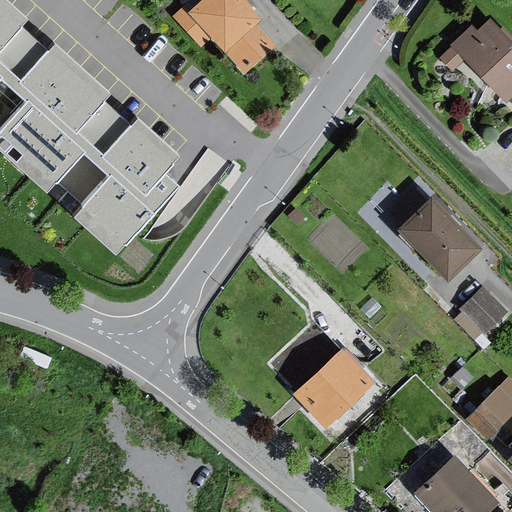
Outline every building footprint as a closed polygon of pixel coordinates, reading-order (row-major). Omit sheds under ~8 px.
[(0,0),(0,148),(114,251),(178,181),(165,169),(180,152),(137,113),(130,121),(104,97),(110,90),(54,39),(47,47),(22,24),(29,16),(10,0),(0,0)] [(245,0),(210,0),(195,14),(249,73),(284,42),(245,0)] [(511,19),(492,3),(438,65),(511,128),(511,19)] [(467,246),(420,193),(382,227),(429,279),(467,246)] [(504,315),(478,287),(453,308),(479,337),(504,315)] [(359,381),(328,347),(280,391),(311,424),(359,381)] [(469,380),(458,366),(447,375),(458,389),(469,380)] [(511,409),(489,388),(457,420),(478,441),(511,409)] [(511,442),(495,459),(511,476),(511,442)] [(473,511),(485,501),(441,455),(402,492),(421,511),(473,511)]
